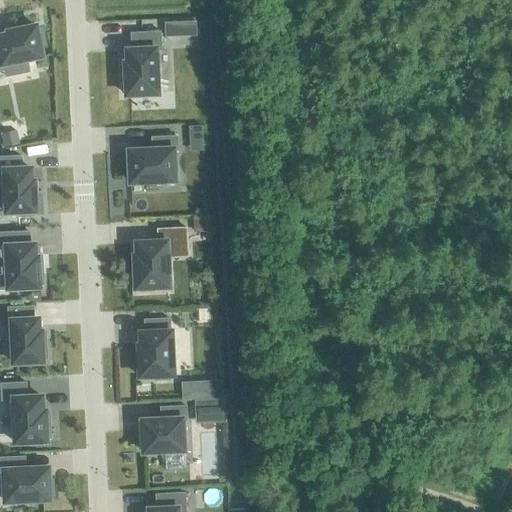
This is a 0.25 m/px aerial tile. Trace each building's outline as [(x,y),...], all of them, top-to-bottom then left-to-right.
[(196,21),(165,22),(166,37),(197,36),(196,21)] [(8,32),(9,35),(0,36),(0,70),(5,70),(4,65),(43,56),(40,45),(44,44),(41,30),(37,30),(36,26),(8,32)] [(125,63),(126,78),(122,78),(123,92),(127,92),(127,95),(158,94),(156,50),(161,50),(160,32),(133,33),(133,50),(127,50),(128,63),(125,63)] [(202,126),(189,127),(189,135),(202,135),(202,126)] [(17,131),(1,134),(4,146),(20,143),(17,131)] [(127,179),(131,178),(131,182),(175,180),(174,151),(178,151),(177,136),(152,137),(152,150),(130,151),(130,163),(126,163),(127,179)] [(7,213),(36,211),(35,181),(32,181),(31,168),(22,169),(21,156),(0,157),(0,171),(5,171),(7,213)] [(205,219),(193,220),(193,227),(198,231),(206,231),(205,219)] [(139,288),(139,292),(154,291),(154,287),(169,287),(167,243),(187,242),(187,228),(157,229),(158,242),(137,243),(137,253),(131,254),(132,267),(135,267),(136,288),(139,288)] [(0,233),(1,246),(0,245),(0,265),(7,266),(8,289),(40,287),(39,284),(43,284),(43,270),(39,270),(38,257),(36,257),(35,244),(30,245),(29,232),(0,233)] [(47,359),(46,344),(42,345),(42,331),(39,332),(38,319),(34,319),(33,306),(8,308),(9,322),(12,322),(14,363),(43,362),(43,359),(47,359)] [(154,376),(154,380),(170,379),(169,375),(173,375),(170,332),(169,332),(169,319),(144,320),(144,333),(141,333),(142,345),(139,346),(140,376),(154,376)] [(27,397),(26,382),(1,384),(2,400),(14,399),(16,443),(47,441),(47,438),(51,438),(50,424),(46,424),(45,411),(43,411),(42,396),(27,397)] [(222,401),(198,403),(198,412),(223,411),(222,401)] [(161,420),(142,421),(143,433),(139,433),(140,448),(144,448),(144,452),(184,450),(182,421),(186,420),(186,406),(161,407),(161,420)] [(0,464),(0,472),(4,472),(6,502),(50,499),(50,495),(54,495),(53,480),(49,480),(48,468),(25,469),(25,457),(0,457),(0,464)] [(149,511),(186,511),(185,493),(156,494),(157,509),(149,510),(149,511)]
